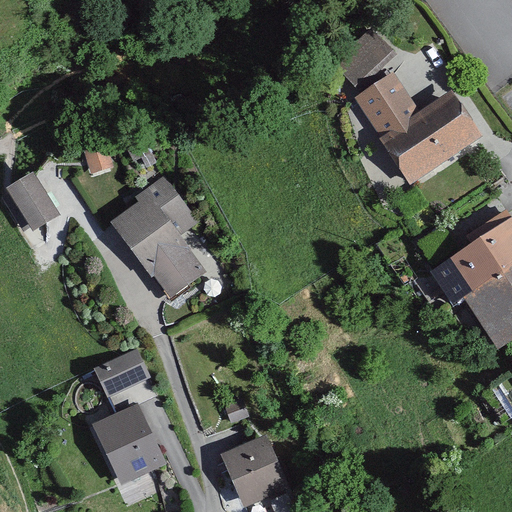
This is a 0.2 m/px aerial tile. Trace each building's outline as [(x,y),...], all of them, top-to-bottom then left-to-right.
[(388,54),(368,34),(330,70),(350,91),(388,54)] [(476,139),(448,95),(416,116),(391,77),(350,104),(403,186),(476,139)] [(82,144),(89,174),(111,169),(103,139),(82,144)] [(57,216),(28,176),(2,194),(32,234),(57,216)] [(196,223),(161,177),(130,200),(135,207),(110,226),(169,303),(206,275),(177,237),(196,223)] [(511,338),(511,221),(426,276),(448,310),(459,303),(490,352),(511,338)] [(93,370),(107,397),(146,377),(132,350),(93,370)] [(161,464),(131,405),(90,426),(120,485),(161,464)] [(287,487),(263,437),(220,458),(243,508),(287,487)]
